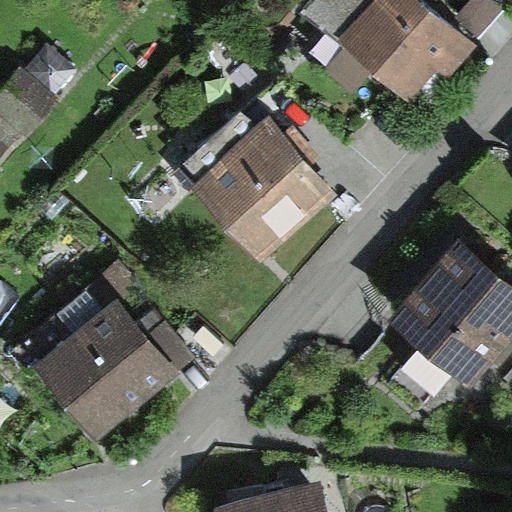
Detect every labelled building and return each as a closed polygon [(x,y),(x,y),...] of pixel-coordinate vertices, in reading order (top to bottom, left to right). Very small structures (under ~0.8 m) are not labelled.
[(440,69),(464,41),(416,0),(303,0),(302,1),(350,43),(328,69),(347,85),(370,58),(399,83),(424,55),(440,69)] [(477,0),(473,0),(460,15),(484,36),(499,19),(477,0)] [(0,138),(0,139),(48,101),(27,76),(0,97),(0,138)] [(232,111),(177,163),(257,246),(312,194),(232,111)] [(396,312),(463,369),(511,310),(511,289),(455,242),(396,312)] [(72,332),(42,356),(94,420),(163,364),(103,290),(123,274),(115,264),(55,312),(72,332)] [(221,511),(313,511),(305,484),(220,507),(221,511)]
